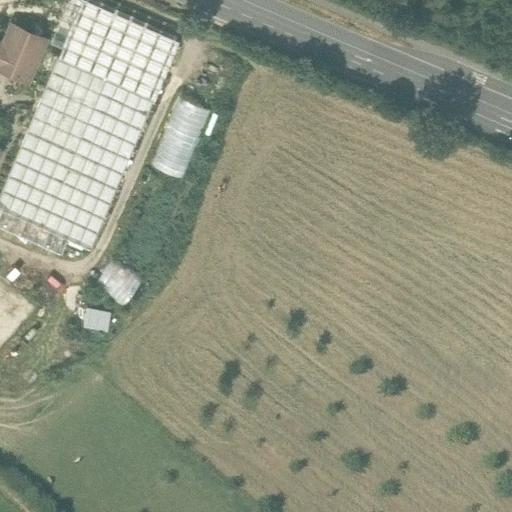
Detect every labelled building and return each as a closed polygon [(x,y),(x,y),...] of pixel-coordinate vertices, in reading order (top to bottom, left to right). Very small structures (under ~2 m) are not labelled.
[(63,46),(58,59),(151,97),(177,35),(91,0),(69,0),(52,41),(63,46)] [(0,72),(29,84),(48,37),(10,22),(2,41),(0,40),(0,72)] [(58,59),(0,200),(0,226),(65,253),(69,241),(89,249),(151,97),(58,59)] [(209,109),(179,96),(150,164),(180,177),(209,109)] [(110,257),(92,284),(122,303),(139,277),(110,257)] [(108,309),(84,306),(82,323),(106,326),(108,309)]
